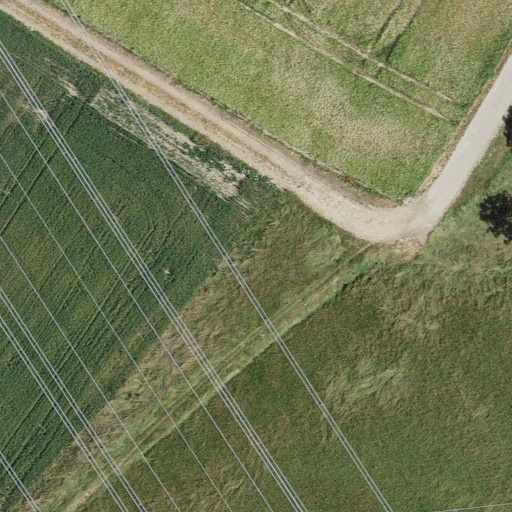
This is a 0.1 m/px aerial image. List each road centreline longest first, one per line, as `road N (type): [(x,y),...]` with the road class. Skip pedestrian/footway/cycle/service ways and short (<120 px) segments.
road 1 (track): [(8,0),(378,229)]
road 2 (track): [(378,229),(400,226),(427,207),(511,72)]
